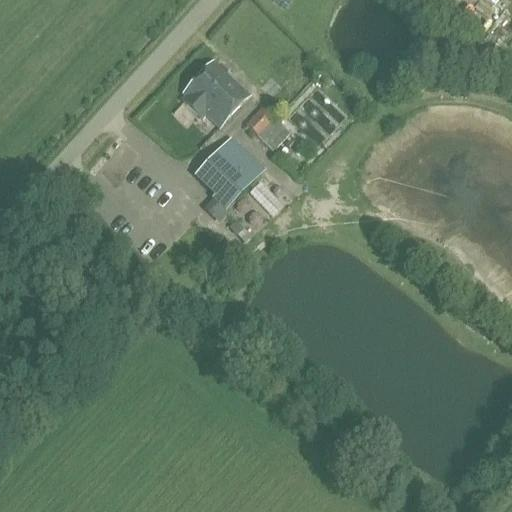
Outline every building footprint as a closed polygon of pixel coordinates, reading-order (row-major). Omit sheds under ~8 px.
[(285,77),(308,71),(305,60),(282,67),(285,77)] [(202,121),(206,117),(220,130),(250,98),(214,64),(184,96),(186,99),(182,103),(202,121)] [(341,108),(333,114),(341,124),(358,111),(342,90),(333,97),(341,108)] [(273,153),(290,135),(263,110),(246,128),(273,153)] [(221,241),(239,224),(233,218),(227,213),(265,172),(231,140),(202,170),(224,190),(205,211),(218,225),(211,231),(221,241)]
